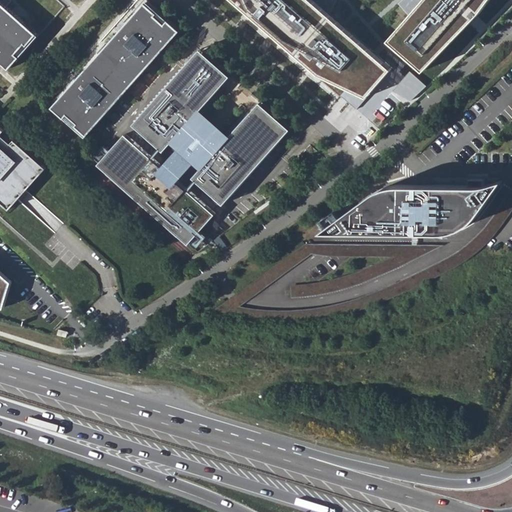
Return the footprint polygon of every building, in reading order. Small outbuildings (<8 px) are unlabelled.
[(0,0),(0,59),(9,68),(39,35),(0,0)] [(86,136),(181,30),(147,0),(146,0),(53,106),(86,136)] [(239,0),(307,64),(367,91),(389,65),(312,0),(239,0)] [(421,0),(389,40),(425,72),(483,7),(488,0),(421,0)] [(201,48),(134,124),(164,150),(173,141),(180,147),(195,161),(202,167),(194,177),(224,204),(291,128),(257,98),(232,75),(201,48)] [(426,85),(409,71),(394,90),(410,101),(426,85)] [(46,167),(0,126),(0,199),(10,209),(46,167)] [(162,167),(125,134),(98,164),(188,244),(215,214),(178,181),(162,167)] [(323,231),(440,232),(444,232),(448,232),(456,230),(459,229),(462,227),(466,226),(471,222),(474,219),(477,217),(479,214),(504,179),(491,183),(489,184),(484,184),(481,185),(478,185),(404,184),(401,185),(398,185),(394,185),(391,185),(387,186),(384,187),(381,189),(378,190),(374,193),(323,231)] [(312,254),(330,256),(392,257),(382,262),(372,266),(363,269),(358,272),(350,274),(344,276),(336,278),(328,280),(322,281),(305,284),(297,285),(291,285),(291,297),(302,297),(311,296),(323,294),(349,287),(355,286),(378,277),(444,245),(306,243),(210,312),(227,316),(234,318),(246,320),(263,322),(271,322),(278,323),(297,322),(303,322),(315,320),(321,319),(328,319),(338,316),(346,314),(353,313),(421,285),(430,280),(440,275),(449,271),(454,268),(470,257),(484,246),(495,235),(503,225),(511,211),(511,189),(487,225),(480,233),(468,244),(436,264),(420,272),(383,288),(373,292),(361,297),(330,305),(323,307),(307,309),(299,310),(290,310),(284,310),(265,310),(254,309),(247,308),(240,306),(312,254)] [(241,217),(253,208),(246,199),(234,207),(241,217)] [(0,306),(4,308),(12,281),(0,271),(0,306)]
